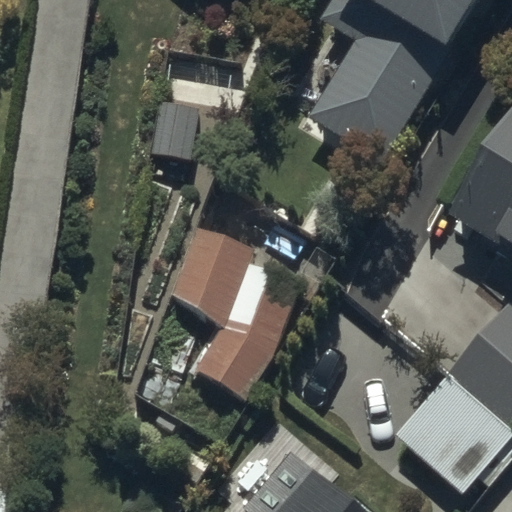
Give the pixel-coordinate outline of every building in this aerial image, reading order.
[(429,96),(488,0),(342,0),(323,31),(383,68),(376,80),(412,102),(420,90),(429,96)] [(511,268),(511,181),(507,191),(478,175),(448,228),(511,268)] [(273,363),(298,294),(249,278),(255,261),(197,242),(175,309),(167,306),(137,398),(169,408),(197,322),(215,334),(189,376),(243,410),(273,363)] [(396,446),(461,503),(511,446),(511,443),(449,387),(396,446)] [(343,511),(294,470),(257,511),(343,511)]
